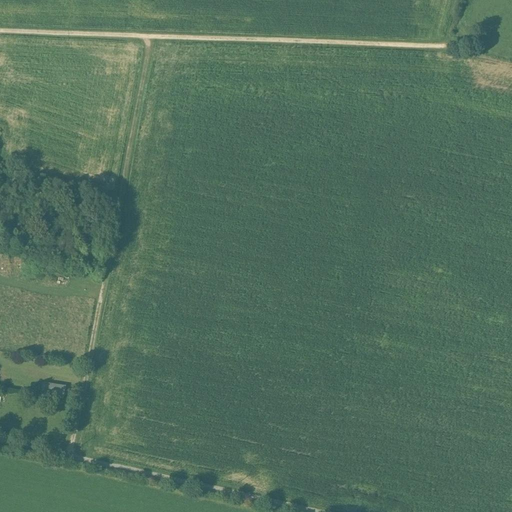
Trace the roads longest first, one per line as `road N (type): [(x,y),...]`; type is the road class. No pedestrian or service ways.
road 1 (track): [(0,31),(447,45)]
road 2 (track): [(151,38),(72,456)]
road 3 (unclassified): [(313,511),(0,440)]
